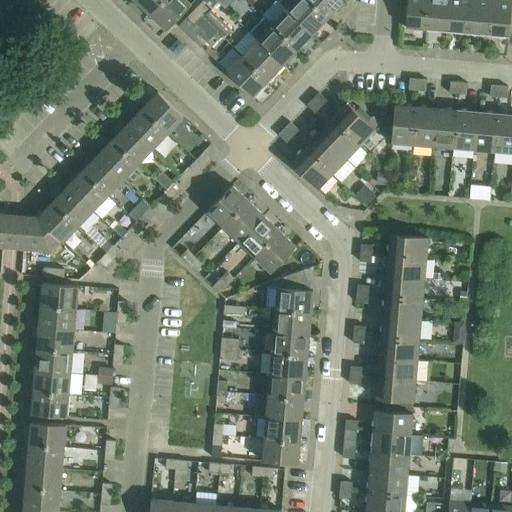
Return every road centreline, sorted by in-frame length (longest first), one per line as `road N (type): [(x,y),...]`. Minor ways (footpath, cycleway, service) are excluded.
road 1 (residential): [(321,511),(344,240),(323,209),(247,143)]
road 2 (residential): [(132,511),(151,249),(247,143)]
road 3 (residential): [(9,176),(136,34)]
road 4 (residential): [(247,143),(336,53),(380,53)]
road 5 (residential): [(247,143),(136,34)]
road 6 (residential): [(380,53),(511,70)]
